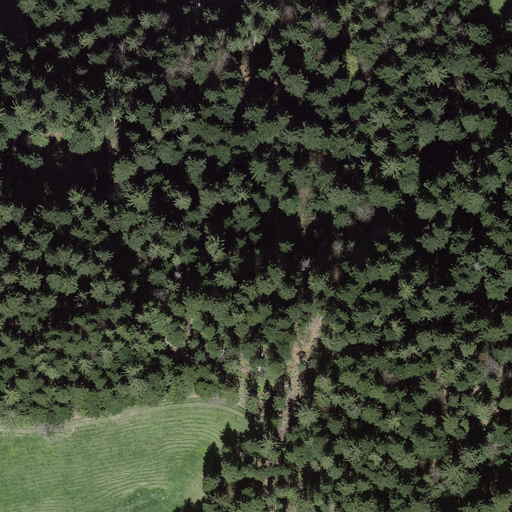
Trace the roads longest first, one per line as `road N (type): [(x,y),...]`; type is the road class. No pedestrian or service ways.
road 1 (track): [(252,412),(197,358),(122,324),(0,324)]
road 2 (track): [(246,0),(0,41)]
road 3 (track): [(461,511),(463,493),(436,411),(438,371),(462,339),(511,316)]
